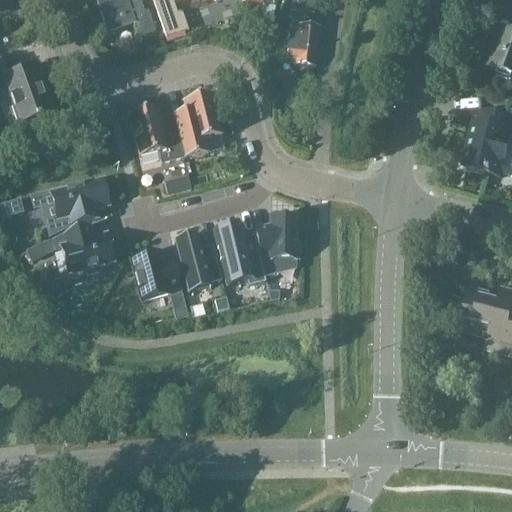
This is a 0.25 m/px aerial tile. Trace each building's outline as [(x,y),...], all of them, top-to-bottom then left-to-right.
[(0,0),(0,20),(19,14),(13,0),(6,0),(5,1),(4,0),(0,0)] [(94,0),(101,24),(106,37),(132,28),(137,42),(154,36),(147,14),(143,15),(137,0),(94,0)] [(262,0),(150,0),(158,24),(164,42),(187,34),(184,24),(181,14),(176,16),(170,0),(241,0),(257,10),(262,0)] [(313,70),(318,31),(302,30),(303,24),(303,21),(308,22),(309,16),(313,16),(315,3),(291,0),(290,0),(290,7),(288,19),(291,19),(290,24),(289,34),(285,34),(283,50),(287,50),(285,63),(295,64),(294,68),(297,68),(297,71),(299,73),(306,74),(309,72),(309,70),(313,70)] [(511,27),(510,34),(501,31),(487,69),(511,77),(511,27)] [(11,60),(0,64),(0,93),(6,91),(19,128),(54,115),(37,66),(16,73),(11,60)] [(479,96),(455,96),(455,107),(479,106),(479,96)] [(184,114),(171,118),(183,162),(205,156),(202,144),(220,139),(209,97),(182,105),(184,114)] [(183,162),(171,118),(158,121),(156,111),(128,119),(139,160),(157,155),(160,168),(183,162)] [(474,127),(463,171),(500,180),(505,156),(511,157),(511,136),(511,129),(511,122),(480,115),(477,127),(474,127)] [(175,182),(163,185),(166,197),(178,194),(175,182)] [(31,207),(33,206),(33,202),(30,203),(30,200),(48,196),(55,221),(43,224),(47,240),(73,228),(94,222),(92,214),(106,210),(99,183),(73,190),(72,189),(29,200),(31,207)] [(0,207),(0,220),(21,215),(18,203),(0,207)] [(252,234),(253,238),(263,281),(293,273),(293,262),(297,262),(297,245),(293,245),(294,218),(278,218),(278,222),(270,222),(269,230),(252,234)] [(77,231),(52,243),(55,254),(60,252),(67,278),(84,273),(86,278),(98,275),(97,270),(111,266),(104,238),(89,242),(86,228),(77,231)] [(264,285),(263,281),(253,238),(242,241),(239,229),(212,236),(225,289),(246,284),(247,289),(264,285)] [(209,291),(208,286),(220,283),(211,250),(199,252),(196,238),(173,243),(187,296),(209,291)] [(52,243),(40,248),(45,258),(55,254),(52,243)] [(168,298),(167,294),(179,291),(172,266),(160,269),(157,255),(129,263),(140,306),(168,298)] [(511,361),(511,294),(502,291),(498,303),(488,300),(489,296),(471,291),(459,333),(477,338),(478,336),(489,339),(485,354),(511,361)] [(175,324),(187,321),(184,313),(173,316),(175,324)]
